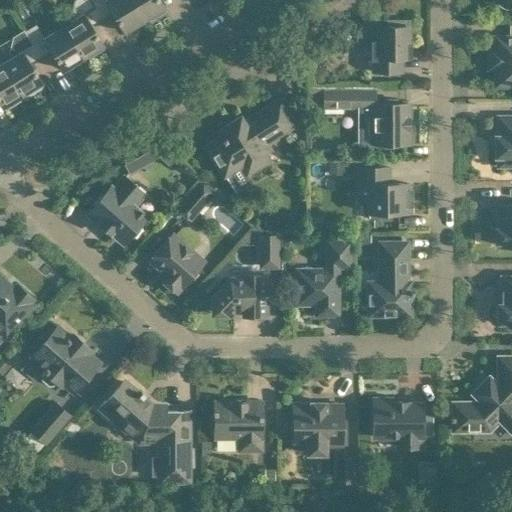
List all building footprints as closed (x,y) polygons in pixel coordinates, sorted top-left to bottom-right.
[(88,21),(99,14),(90,0),(74,0),(72,14),(78,17),(64,26),(82,56),(87,53),(89,56),(102,48),(100,45),(102,44),(88,21)] [(144,18),(132,0),(90,0),(99,14),(110,8),(124,31),(144,18)] [(159,0),(132,0),(144,18),(148,15),(150,18),(163,11),(161,7),(164,6),(159,0)] [(389,26),(373,26),(361,26),(356,31),(356,41),(361,46),(373,46),(374,71),(400,71),(400,57),(408,57),(408,22),(389,22),(389,26)] [(82,56),(64,26),(44,38),(36,24),(25,31),(38,52),(48,46),(62,68),(82,56)] [(27,59),(38,52),(25,31),(13,38),(9,51),(16,55),(3,63),(21,94),(26,91),(28,93),(40,86),(38,83),(41,82),(27,59)] [(491,55),(491,57),(491,59),(491,61),(492,63),(493,65),(494,66),(496,67),(496,81),(507,81),(507,85),(511,84),(511,36),(496,37),(496,49),(494,50),(493,52),(492,53),(491,55)] [(21,94),(3,63),(0,64),(0,104),(1,106),(3,105),(5,108),(18,100),(16,97),(21,94)] [(324,91),(324,105),(359,105),(360,143),(374,143),(378,143),(378,147),(391,147),(391,143),(408,143),(408,141),(411,141),(411,130),(408,130),(408,103),(396,103),(396,99),(386,99),(386,103),(375,103),(375,91),(324,91)] [(266,140),(295,123),(280,99),(243,123),(240,118),(221,130),(222,132),(207,141),(209,144),(207,145),(224,173),(241,163),(247,172),(266,160),(262,153),(271,147),(266,140)] [(511,164),(511,116),(498,117),(498,136),(496,136),(496,155),(499,155),(499,165),(511,164)] [(135,170),(165,151),(160,143),(130,161),(135,170)] [(408,183),(390,183),(390,166),(359,167),(359,198),(369,198),(369,217),(391,217),(391,211),(408,211),(408,183)] [(133,205),(143,193),(124,176),(113,188),(111,186),(87,213),(110,233),(111,231),(123,242),(130,234),(133,236),(141,226),(138,224),(145,216),(133,205)] [(199,180),(175,207),(190,220),(214,193),(199,180)] [(511,204),(497,204),(497,221),(500,221),(500,228),(496,228),(496,241),(500,241),(500,245),(511,244),(511,204)] [(191,278),(197,271),(196,268),(202,260),(191,251),(199,242),(200,235),(192,228),(181,228),(175,236),(172,234),(163,244),(150,259),(165,271),(160,276),(176,290),(187,278),(191,278)] [(277,265),(277,235),(261,235),(261,265),(277,265)] [(337,313),(337,265),(349,265),(349,241),(331,242),(328,245),(328,269),(297,270),(297,303),(316,303),(317,313),(337,313)] [(406,242),(380,242),(380,282),(369,282),(369,293),(369,313),(382,313),(384,315),(394,315),(396,313),(409,313),(409,293),(412,293),(412,289),(409,289),(409,282),(406,282),(406,242)] [(265,314),(265,274),(244,274),(244,278),(230,278),(211,297),(213,299),(213,312),(226,312),(228,314),(233,309),(244,309),(244,314),(265,314)] [(0,330),(5,335),(32,305),(29,302),(32,298),(17,285),(14,289),(0,276),(0,330)] [(511,276),(502,277),(502,292),(502,304),(499,304),(499,306),(496,309),(496,316),(499,319),(499,321),(502,321),(502,324),(511,324),(511,276)] [(91,350),(86,344),(73,334),(70,337),(57,325),(49,334),(44,334),(38,341),(39,346),(30,356),(44,368),(43,369),(44,370),(41,374),(41,379),(48,384),(53,384),(56,381),(63,387),(65,384),(73,391),(98,362),(88,353),(91,350)] [(511,356),(499,357),(499,381),(496,384),(489,377),(473,392),(480,399),(477,402),(453,402),(453,415),(450,415),(450,429),(478,429),(478,428),(488,418),(509,418),(509,425),(511,428),(511,356)] [(105,399),(99,406),(100,410),(113,423),(118,423),(121,420),(133,430),(130,433),(139,440),(159,440),(159,457),(152,457),(152,475),(159,474),(159,480),(187,480),(187,468),(190,468),(190,448),(187,448),(187,432),(187,410),(181,410),(164,410),(159,405),(152,405),(141,396),(144,393),(141,390),(138,393),(125,381),(107,401),(105,399)] [(373,401),(373,421),(374,436),(397,435),(398,446),(420,446),(420,435),(422,435),(421,433),(421,423),(421,414),(421,403),(408,403),(408,401),(390,401),(386,398),(379,398),(375,401),(373,401)] [(290,421),(290,428),(294,430),(294,436),(308,436),(308,445),(308,449),(312,453),(322,453),(325,449),(325,445),(335,445),(335,457),(335,481),(354,481),(354,456),(342,457),(342,445),(342,443),(345,443),(345,419),(341,419),(341,405),(325,405),(325,401),(310,401),(310,405),(307,405),(305,402),(299,403),(297,405),(293,405),(293,419),(290,421)] [(45,442),(70,414),(55,402),(31,429),(45,442)] [(209,416),(209,422),(214,426),(215,426),(215,436),(239,436),(239,449),(261,449),(261,436),(262,436),(261,422),(261,402),(214,402),(214,408),(213,408),(213,412),(209,416)] [(432,414),(421,414),(421,423),(421,433),(432,433),(432,414)]
